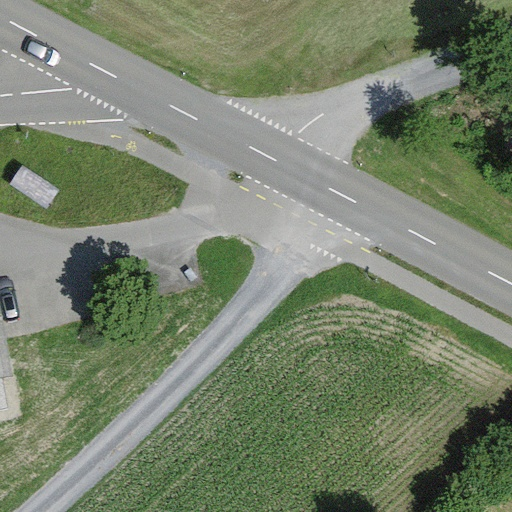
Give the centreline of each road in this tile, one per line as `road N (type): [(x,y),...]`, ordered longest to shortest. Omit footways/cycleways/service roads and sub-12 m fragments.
road 1 (track): [(31,511),(185,374),(322,240),(349,201)]
road 2 (tertiary): [(121,84),(511,286)]
road 3 (track): [(511,47),(339,109),(275,163)]
road 4 (tertiary): [(0,20),(121,84)]
road 5 (unclassified): [(121,84),(0,94)]
